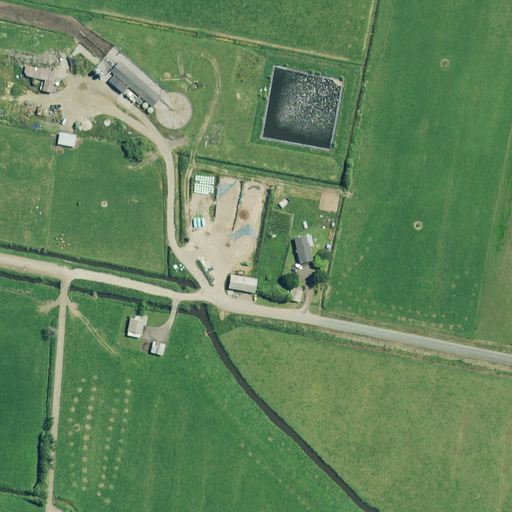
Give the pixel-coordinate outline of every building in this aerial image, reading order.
[(161,97),(119,62),(111,72),(115,75),(108,83),(122,94),(129,87),(152,107),(161,97)] [(44,69),(26,66),(24,76),(43,80),(41,91),(52,93),(56,73),(44,70),(44,69)] [(76,137),(59,134),(58,144),(74,147),(76,137)] [(312,261),(307,237),(294,240),(300,264),(312,261)] [(257,280),(231,275),(229,289),(255,293),(257,280)] [(302,289),(291,287),(289,301),(300,302),(302,289)] [(141,338),(144,317),(135,315),(134,320),(130,319),(127,336),(141,338)] [(165,345),(153,342),(150,353),(162,356),(165,345)]
